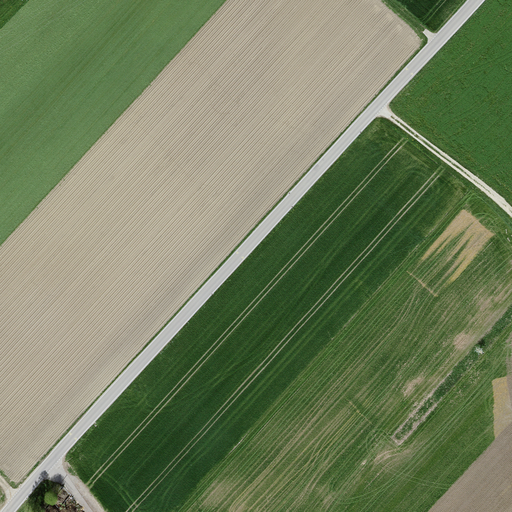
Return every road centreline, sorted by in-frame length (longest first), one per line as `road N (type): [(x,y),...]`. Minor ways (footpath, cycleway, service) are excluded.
road 1 (unclassified): [(476,0),(7,511)]
road 2 (track): [(377,106),(511,212)]
